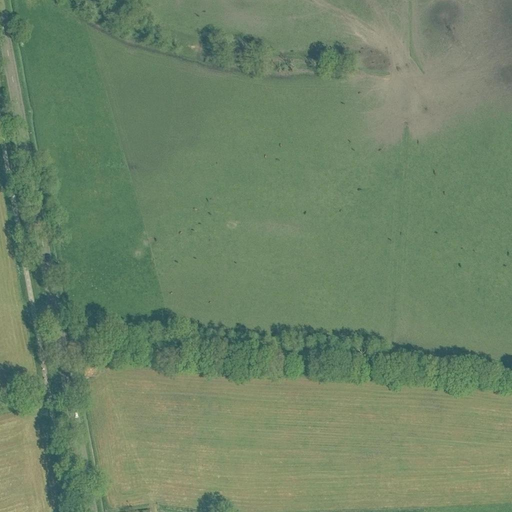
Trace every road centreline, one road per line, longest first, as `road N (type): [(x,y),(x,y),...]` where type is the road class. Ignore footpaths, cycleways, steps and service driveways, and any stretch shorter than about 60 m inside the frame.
road 1 (tertiary): [(91,511),(0,8)]
road 2 (track): [(61,344),(511,372)]
